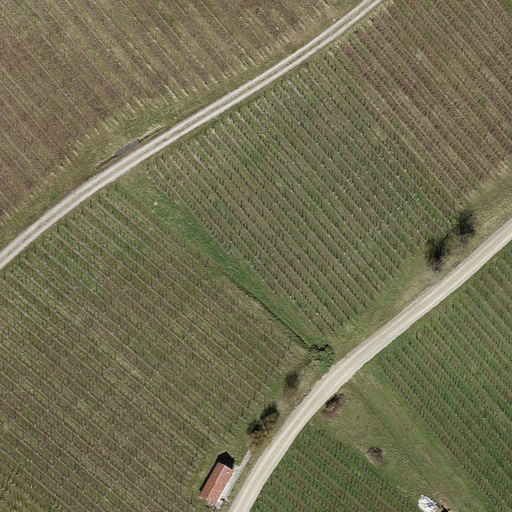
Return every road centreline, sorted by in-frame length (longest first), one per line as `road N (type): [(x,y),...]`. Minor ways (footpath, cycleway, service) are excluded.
road 1 (track): [(375,0),(289,65),(100,181),(0,263)]
road 2 (track): [(511,231),(341,374),(274,454),(242,511)]
